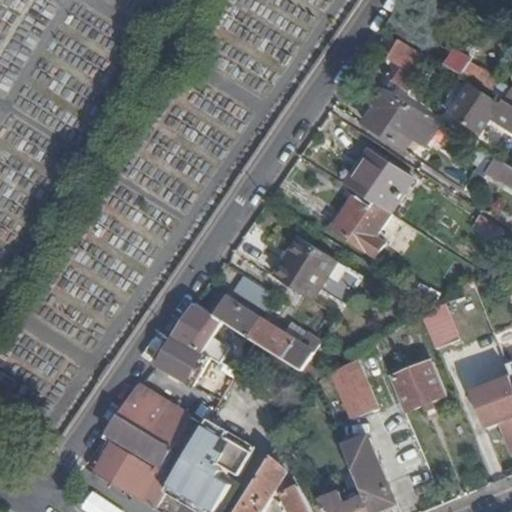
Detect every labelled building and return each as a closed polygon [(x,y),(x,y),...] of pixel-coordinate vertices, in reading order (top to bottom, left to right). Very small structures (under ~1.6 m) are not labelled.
[(418,31),(396,18),(387,30),(410,44),(418,31)] [(412,74),(424,56),(400,41),(387,60),(412,74)] [(510,84),(499,77),(506,65),(484,51),(468,76),(502,97),(510,84)] [(511,128),(511,107),(476,85),(464,104),(479,114),(470,128),(485,137),(496,119),(511,128)] [(426,150),(443,125),(387,91),(366,123),(408,149),(412,142),(426,150)] [(347,187),(373,203),(391,214),(414,178),(371,151),(347,187)] [(485,169),(493,174),(501,162),(493,157),(485,169)] [(511,168),(501,162),(493,174),(492,176),(511,188),(511,168)] [(391,214),(373,203),(372,206),(355,195),(333,229),(377,257),(386,244),(377,239),(393,215),(391,214)] [(499,245),(507,232),(481,216),(473,229),(499,245)] [(300,240),(278,274),(317,298),(339,264),(300,240)] [(265,311),(275,295),(244,275),(234,291),(265,311)] [(226,324),(250,339),(262,320),(229,299),(216,318),(226,324)] [(460,341),(445,303),(437,308),(423,317),(437,351),(460,341)] [(197,306),(157,365),(177,378),(179,376),(196,386),(214,359),(222,364),(232,347),(217,337),(226,324),(216,318),(197,306)] [(250,339),(257,343),(304,373),(316,354),(276,329),(262,320),(250,339)] [(279,325),(276,329),(316,354),(323,343),(290,323),(286,330),(279,325)] [(433,363),(395,379),(409,413),(448,396),(433,363)] [(380,410),(361,364),(335,375),(354,421),(380,410)] [(0,406),(13,387),(0,379),(0,406)] [(120,417),(174,450),(193,419),(140,386),(120,417)] [(511,455),(511,418),(506,405),(493,410),(511,455)] [(373,416),(342,425),(347,440),(378,431),(373,416)] [(144,503),(174,450),(120,417),(107,438),(116,443),(100,470),(97,474),(144,503)] [(206,427),(253,452),(257,446),(210,420),(206,427)] [(206,427),(167,492),(201,511),(214,511),(233,485),(221,478),(223,473),(225,471),(218,467),(220,463),(240,474),(253,452),(206,427)] [(371,439),(348,448),(368,498),(374,511),(382,511),(399,505),(371,439)] [(282,445),(238,511),(265,511),(292,468),(282,445)] [(238,482),(223,473),(221,478),(233,485),(235,486),(238,482)] [(190,511),(218,511),(235,486),(233,485),(214,511),(201,511),(167,492),(164,497),(190,511)] [(313,511),(302,488),(288,495),(295,511),(313,511)] [(91,492),(82,510),(85,511),(126,511),(127,510),(91,492)] [(374,511),(368,498),(348,507),(342,495),(323,503),(326,511),(374,511)]
